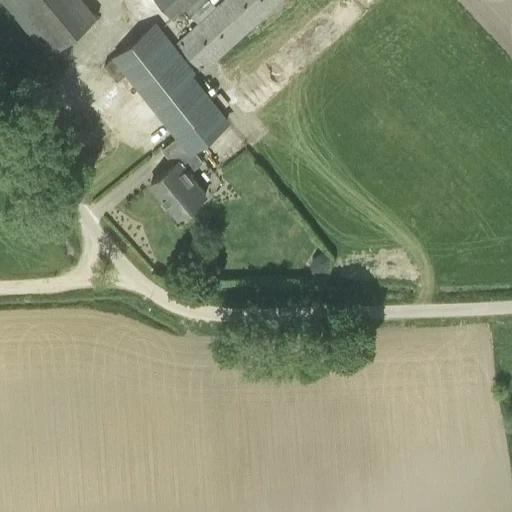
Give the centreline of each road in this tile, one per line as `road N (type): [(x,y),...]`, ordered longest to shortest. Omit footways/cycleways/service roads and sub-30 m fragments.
road 1 (unclassified): [(511,307),(200,317),(135,280),(0,103)]
road 2 (track): [(135,280),(0,288)]
